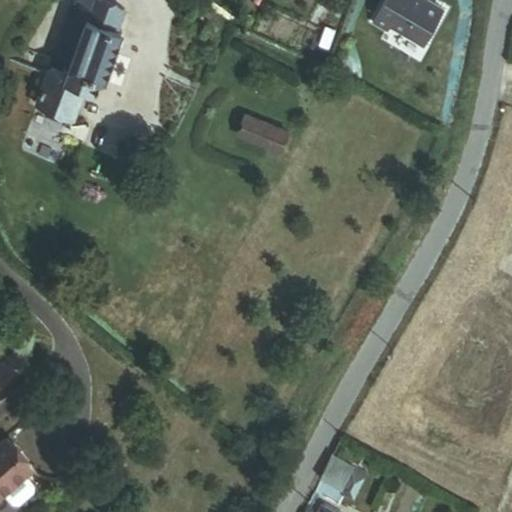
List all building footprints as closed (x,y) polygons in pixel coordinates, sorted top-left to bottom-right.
[(123,11),(92,0),(74,0),(36,107),(70,120),(82,87),(93,91),(98,79),(103,81),(121,31),(116,29),(123,11)] [(384,0),(372,22),(388,32),(391,26),(424,45),(445,8),(431,0),(384,0)] [(297,136),(244,117),(237,136),(291,155),(297,136)] [(33,469),(5,439),(0,443),(0,498),(9,490),(18,501),(25,501),(40,488),(40,482),(31,471),(33,469)] [(328,461),(320,478),(331,484),(323,499),(338,506),(343,494),(351,498),(363,474),(351,468),(349,471),(328,461)]
